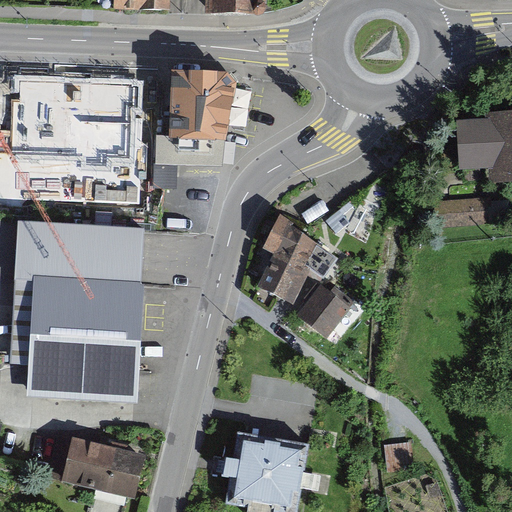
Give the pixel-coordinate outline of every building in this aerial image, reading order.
[(189,13),(189,0),(121,0),(121,11),(189,13)] [(216,0),(216,13),(281,15),(281,0),(216,0)] [(247,79),(179,72),(168,184),(201,187),(203,160),(239,163),(247,79)] [(167,92),(92,86),(86,146),(162,152),(167,92)] [(511,116),(489,117),(493,197),(511,195),(511,116)] [(361,209),(335,210),(336,231),(362,229),(361,209)] [(167,226),(55,222),(47,396),(160,401),(167,226)] [(335,252),(285,230),(264,276),(256,293),(306,316),(335,252)] [(318,333),(348,350),(368,315),(338,298),(318,333)] [(0,466),(11,431),(0,427),(0,466)] [(154,455),(83,437),(72,479),(143,497),(154,455)] [(312,511),(321,452),(245,442),(235,511),(312,511)]
